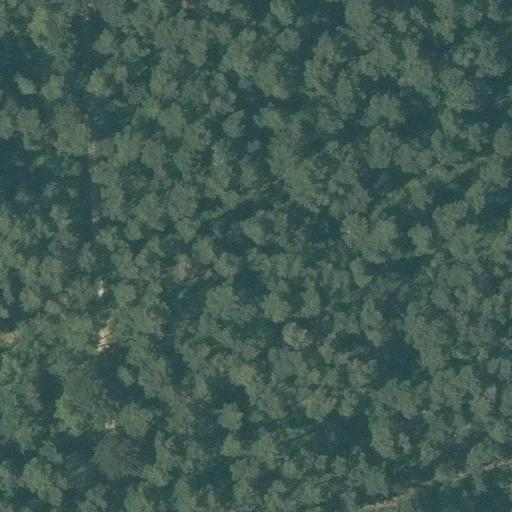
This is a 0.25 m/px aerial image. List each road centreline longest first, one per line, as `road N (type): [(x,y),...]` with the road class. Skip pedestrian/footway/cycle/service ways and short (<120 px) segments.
road 1 (track): [(115,511),(80,0)]
road 2 (track): [(364,511),(511,459)]
